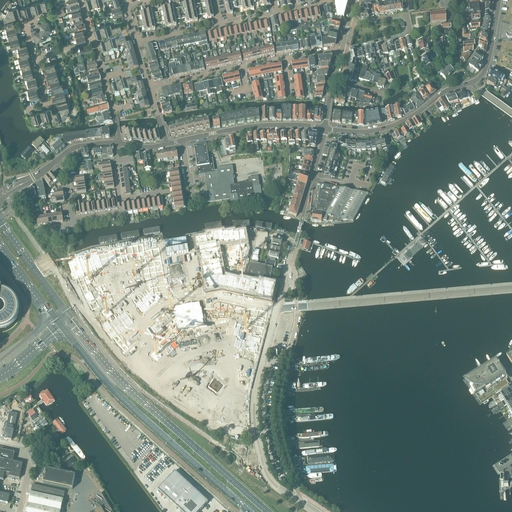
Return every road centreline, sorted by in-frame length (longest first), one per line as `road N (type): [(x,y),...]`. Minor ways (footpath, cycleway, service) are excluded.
road 1 (primary): [(267,511),(122,382),(68,315)]
road 2 (primary): [(61,327),(112,390),(251,511)]
road 3 (unclassified): [(276,308),(511,288)]
road 4 (unclassified): [(314,511),(271,484),(255,440),(255,385),(276,308)]
road 5 (residential): [(181,141),(242,128),(323,129)]
road 6 (residential): [(323,129),(383,130),(443,91)]
